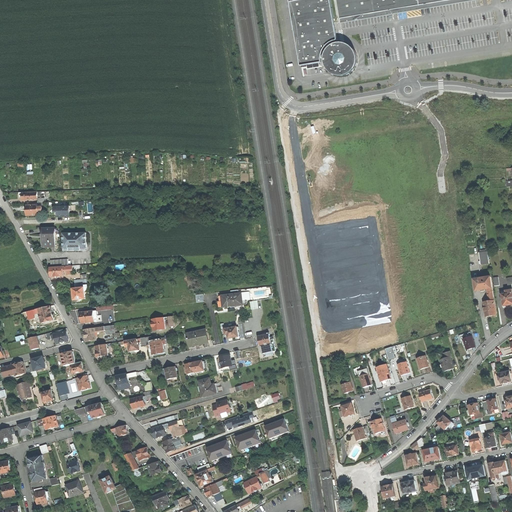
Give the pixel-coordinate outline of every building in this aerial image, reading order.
[(339,42),(332,0),(291,0),(302,68),(323,64),(323,61),(325,60),(326,63),(326,66),(327,69),(329,71),(331,73),(333,76),(336,77),(340,78),(344,78),(348,77),(352,75),(355,73),(356,71),(358,68),(359,66),(359,63),(359,60),(359,57),(357,54),(356,51),(354,49),(351,47),(348,45),(345,44),(342,44),(338,45),(336,46),(336,45),(335,43),(339,42)] [(339,0),(343,23),(355,21),(355,20),(357,19),(366,18),(367,19),(378,17),(395,15),(394,13),(399,12),(406,11),(406,13),(466,3),(465,0),(470,0),(471,1),(473,1),(476,1),(479,0),(478,0),(339,0)] [(34,192),(19,193),(19,196),(19,198),(19,200),(28,200),(28,198),(34,197),(34,192)] [(34,205),(23,205),(23,210),(23,215),(35,214),(35,211),(35,206),(34,205)] [(51,208),(52,212),(55,211),(55,215),(66,214),(66,205),(51,206),(51,208)] [(53,228),(40,228),(41,234),(42,238),(42,245),(48,245),(48,246),(54,246),(53,228)] [(90,250),(90,231),(64,232),(65,251),(90,250)] [(481,265),(489,264),(487,252),(479,253),(481,265)] [(61,266),(49,267),(49,272),(49,276),(61,275),(61,269),(61,266)] [(481,290),(487,289),(492,288),(491,277),(475,279),(477,291),(481,290)] [(73,279),(74,287),(83,286),(83,282),(76,283),(76,278),(73,279)] [(73,293),(73,299),(90,297),(89,289),(89,285),(91,285),(90,281),(83,282),(83,286),(74,287),(72,287),(73,293)] [(240,288),(220,291),(221,297),(222,302),(242,299),(241,294),(240,288)] [(510,305),(511,304),(511,289),(509,290),(506,291),(506,294),(502,294),(504,306),(510,305)] [(251,301),(252,308),(259,308),(259,300),(251,301)] [(491,316),(496,316),(494,300),(489,301),(484,302),(486,317),(491,316)] [(22,313),(23,318),(40,313),(43,323),(54,319),(54,318),(55,317),(54,314),(52,314),(51,310),(50,305),(22,313)] [(93,309),(80,311),(81,317),(82,322),(95,320),(94,315),(97,314),(96,309),(93,310),(93,309)] [(154,320),(155,330),(161,330),(167,328),(165,318),(154,320)] [(237,321),(225,324),(225,327),(226,329),(228,329),(229,333),(239,330),(237,321)] [(113,323),(104,325),(105,328),(106,328),(107,332),(114,330),(113,323)] [(206,324),(188,329),(190,339),(199,337),(200,339),(204,338),(209,337),(206,324)] [(94,326),(85,328),(86,334),(86,340),(96,338),(95,334),(97,333),(96,330),(95,330),(94,326)] [(263,329),(258,330),(260,335),(261,339),(262,339),(274,336),(273,332),(270,332),(269,327),(266,328),(265,326),(263,327),(263,329)] [(58,333),(52,335),(52,338),(53,340),(56,339),(57,343),(63,341),(69,339),(67,330),(58,333)] [(40,348),(38,339),(37,336),(30,339),(33,350),(40,348)] [(275,336),(274,336),(262,339),(264,347),(267,346),(273,344),(277,344),(275,336)] [(463,339),(466,350),(471,349),(475,347),(472,336),(463,339)] [(139,338),(129,340),(130,346),(131,351),(135,350),(141,349),(139,338)] [(166,338),(152,341),(153,346),(155,353),(160,352),(165,351),(164,343),(167,343),(166,338)] [(107,344),(97,346),(98,351),(99,357),(109,355),(107,344)] [(386,349),(389,360),(395,358),(392,347),(386,349)] [(74,350),(63,353),(66,365),(70,364),(72,363),(78,362),(76,355),(74,350)] [(220,356),(223,367),(230,365),(233,364),(232,360),(230,354),(224,355),(220,356)] [(203,355),(197,357),(199,367),(206,365),(203,355)] [(417,358),(420,369),(425,368),(429,367),(426,356),(417,358)] [(35,363),(37,370),(48,367),(45,357),(39,358),(34,360),(35,363)] [(191,358),(186,360),(187,363),(189,368),(189,369),(199,367),(197,357),(191,358)] [(454,368),(451,357),(446,358),(441,360),(445,372),(450,370),(454,368)] [(83,360),(78,362),(72,363),(73,367),(75,373),(78,372),(79,374),(83,373),(82,371),(86,370),(85,366),(83,360)] [(28,373),(25,362),(19,364),(15,365),(16,369),(14,370),(15,373),(17,372),(18,376),(28,373)] [(170,364),(166,365),(168,372),(169,376),(178,373),(176,362),(170,364)] [(398,365),(401,376),(406,374),(410,373),(407,362),(398,365)] [(377,368),(381,382),(387,380),(391,379),(387,365),(377,368)] [(128,371),(118,374),(119,378),(120,382),(131,379),(129,375),(128,371)] [(511,380),(510,371),(499,373),(501,384),(507,382),(511,381),(511,380)] [(211,373),(200,376),(203,386),(204,391),(215,388),(213,379),(211,373)] [(368,386),(372,385),(369,374),(360,377),(363,388),(368,386)] [(77,380),(81,392),(91,389),(89,382),(88,377),(77,380)] [(75,379),(58,383),(61,396),(68,394),(69,398),(77,396),(79,396),(75,379)] [(342,385),(345,394),(349,392),(354,391),(351,382),(342,385)] [(244,385),(233,388),(234,393),(250,388),(249,386),(245,387),(244,385)] [(44,392),(47,402),(52,400),(57,399),(54,389),(44,392)] [(420,393),(423,401),(429,400),(434,398),(431,389),(420,393)] [(145,392),(133,396),(134,401),(136,405),(148,402),(145,392)] [(278,393),(272,395),(274,401),(275,401),(276,402),(278,402),(277,400),(281,399),(278,393)] [(406,397),(402,398),(406,409),(415,406),(411,395),(406,397)] [(13,401),(16,411),(19,410),(19,412),(22,411),(24,410),(23,409),(26,408),(24,398),(13,401)] [(492,411),(499,409),(496,399),(493,400),(488,401),(489,409),(490,411),(492,411)] [(213,406),(216,417),(221,415),(221,413),(227,411),(227,413),(232,412),(228,400),(220,403),(220,404),(217,405),(213,406)] [(104,401),(92,404),(94,410),(96,416),(102,414),(108,413),(104,401)] [(474,404),(469,405),(470,410),(471,415),(475,414),(476,419),(481,417),(478,403),(474,404)] [(344,411),(346,416),(355,413),(354,408),(352,404),(343,407),(344,411)] [(80,408),(82,415),(88,413),(86,406),(80,408)] [(239,416),(225,421),(227,429),(233,426),(234,429),(251,423),(250,418),(254,416),(252,411),(243,415),(243,417),(240,419),(239,416)] [(504,420),(511,418),(511,414),(509,415),(508,412),(502,413),(504,420)] [(58,414),(46,418),(47,420),(50,429),(55,427),(61,425),(58,414)] [(163,425),(166,425),(178,421),(180,420),(178,414),(158,421),(160,426),(163,425)] [(441,419),(438,423),(446,430),(449,426),(451,427),(454,424),(444,415),(441,419)] [(376,420),(372,421),(373,424),(375,433),(385,430),(381,418),(376,420)] [(284,419),(265,426),(270,439),(289,432),(284,419)] [(393,423),(396,432),(403,430),(409,428),(406,419),(398,422),(393,423)] [(21,426),(24,436),(31,434),(37,432),(34,422),(21,426)] [(485,432),(484,429),(489,428),(489,429),(496,428),(494,422),(480,425),(480,427),(481,430),(482,433),(485,432)] [(119,432),(120,436),(130,433),(128,429),(127,424),(115,428),(116,430),(117,433),(119,432)] [(180,427),(180,424),(170,427),(171,429),(172,429),(175,438),(181,436),(187,434),(184,426),(180,427)] [(158,427),(152,429),(154,434),(155,438),(167,435),(163,425),(160,426),(158,427)] [(359,428),(355,430),(358,441),(367,438),(364,427),(359,428)] [(13,428),(2,432),(6,444),(12,442),(17,441),(15,435),(13,428)] [(256,429),(236,437),(241,451),(262,443),(256,429)] [(501,435),(503,444),(508,443),(511,442),(511,437),(511,432),(501,435)] [(183,444),(181,436),(175,438),(173,439),(175,446),(183,444)] [(486,439),(488,448),(493,447),(497,446),(495,437),(491,438),(486,439)] [(176,449),(175,446),(173,439),(164,442),(166,447),(167,452),(176,449)] [(227,439),(206,447),(212,462),(233,454),(227,439)] [(471,441),(474,452),(478,451),(482,450),(480,439),(471,441)] [(419,449),(418,441),(411,447),(415,451),(419,449)] [(40,446),(43,453),(49,451),(47,444),(40,446)] [(448,447),(446,448),(447,450),(447,452),(448,457),(449,457),(450,458),(452,458),(453,456),(454,456),(454,455),(457,455),(459,454),(457,445),(455,446),(448,447)] [(148,447),(138,450),(140,456),(141,460),(151,456),(150,452),(148,447)] [(438,447),(424,451),(424,454),(425,458),(426,462),(431,461),(434,461),(436,460),(441,459),(438,447)] [(140,468),(135,458),(132,452),(126,454),(134,471),(140,468)] [(406,455),(409,467),(414,465),(420,464),(417,452),(406,455)] [(35,458),(30,459),(31,464),(32,469),(45,467),(43,455),(35,457),(35,458)] [(491,476),(492,476),(493,480),(497,479),(496,475),(509,472),(506,460),(499,462),(495,463),(495,462),(494,462),(493,461),(490,462),(490,463),(489,464),(490,467),(489,467),(490,472),(491,472),(491,476)] [(10,461),(0,462),(0,469),(1,474),(4,473),(4,475),(7,474),(7,472),(12,471),(11,466),(10,461)] [(68,464),(71,473),(77,471),(81,470),(77,461),(68,464)] [(150,464),(153,474),(163,471),(162,466),(160,461),(150,464)] [(198,468),(200,473),(208,470),(211,469),(209,464),(198,468)] [(467,469),(469,479),(472,479),(479,477),(486,476),(483,465),(478,466),(473,467),(471,468),(467,469)] [(48,479),(45,467),(32,469),(33,475),(32,475),(32,477),(33,481),(39,480),(39,481),(48,479)] [(210,476),(209,473),(208,470),(200,473),(196,475),(199,480),(201,487),(214,482),(211,476),(210,476)] [(262,477),(265,483),(269,481),(268,477),(265,471),(264,471),(260,473),(262,477)] [(446,477),(448,486),(460,483),(458,471),(454,472),(452,472),(451,471),(449,472),(448,473),(447,473),(448,476),(446,477)] [(111,476),(102,481),(104,485),(103,485),(104,487),(105,490),(106,489),(108,493),(114,491),(117,489),(116,487),(111,476)] [(434,489),(439,488),(437,476),(431,477),(431,476),(428,477),(425,478),(426,483),(424,483),(426,491),(429,490),(434,489)] [(248,490),(250,493),(262,487),(258,479),(257,477),(251,480),(245,483),(245,484),(247,488),(248,490)] [(66,484),(71,497),(84,493),(81,486),(79,479),(66,484)] [(402,483),(404,494),(410,493),(413,493),(412,492),(417,491),(415,481),(411,482),(411,481),(408,482),(405,482),(405,483),(402,483)] [(124,483),(116,487),(117,489),(114,491),(121,511),(123,511),(137,509),(124,483)] [(216,483),(205,488),(207,493),(209,497),(214,495),(220,492),(218,487),(216,483)] [(14,484),(3,487),(5,498),(10,497),(10,498),(13,497),(12,496),(17,495),(17,494),(16,490),(15,488),(15,484),(14,484)] [(391,497),(394,496),(396,496),(393,484),(391,485),(388,485),(383,486),(382,488),(383,492),(385,498),(391,497)] [(493,503),(498,502),(494,485),(489,486),(490,488),(491,491),(493,503)] [(36,493),(37,498),(38,504),(42,503),(43,505),(49,504),(48,498),(46,491),(44,491),(36,493)] [(153,497),(158,509),(169,505),(168,501),(170,499),(169,495),(167,491),(153,497)] [(223,499),(220,492),(214,495),(217,502),(223,499)] [(181,503),(183,508),(192,504),(190,500),(189,496),(180,499),(181,503)] [(242,507),(242,508),(252,503),(250,498),(240,503),(242,507)]
